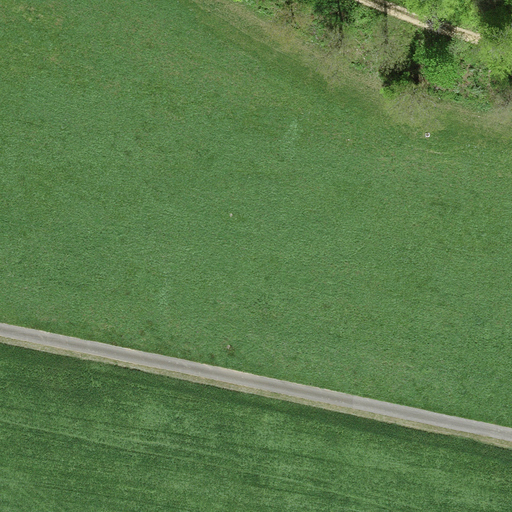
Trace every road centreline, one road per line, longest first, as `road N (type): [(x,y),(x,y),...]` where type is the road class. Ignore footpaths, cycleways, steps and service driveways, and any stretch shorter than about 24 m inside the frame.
road 1 (track): [(0,332),(511,439)]
road 2 (track): [(511,56),(365,0)]
